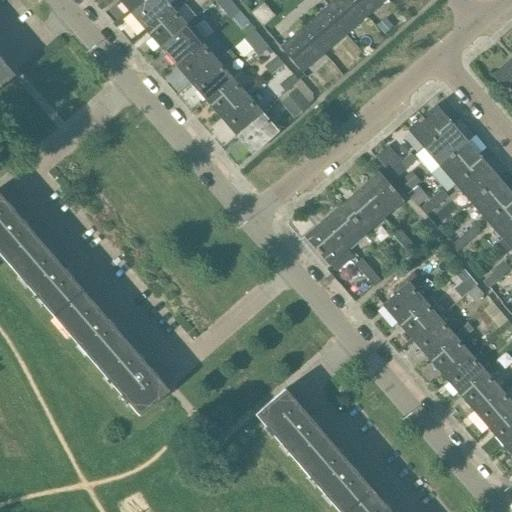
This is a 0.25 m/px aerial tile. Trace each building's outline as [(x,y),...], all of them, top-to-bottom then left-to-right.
[(119,0),(131,13),(144,0),(119,0)] [(144,0),(131,13),(145,30),(173,6),(167,0),(144,0)] [(215,0),(214,1),(223,11),(232,2),(230,0),(215,0)] [(346,35),(367,17),(352,0),(333,0),(323,9),(346,35)] [(352,0),(367,17),(386,0),(352,0)] [(275,16),(263,3),(251,13),(263,27),(275,16)] [(173,6),(145,30),(161,48),(189,25),(173,6)] [(324,54),(346,35),(323,9),(302,28),(324,54)] [(377,25),(384,34),(393,27),(385,18),(377,25)] [(189,25),(161,48),(176,66),(204,42),(203,41),(204,40),(192,26),(191,27),(189,25)] [(302,72),(324,54),(302,28),(280,47),(302,72)] [(268,48),(261,40),(250,49),(257,57),(268,48)] [(204,42),(176,66),(191,83),(218,59),(204,42)] [(267,57),(273,52),(269,48),(263,53),(267,57)] [(225,53),(218,59),(191,83),(206,101),(234,77),(224,66),(231,60),(225,53)] [(264,67),(271,76),(284,65),(276,56),(264,67)] [(0,88),(15,76),(0,58),(0,88)] [(511,98),(511,60),(511,59),(492,76),(511,98)] [(285,92),(299,81),(293,74),(289,77),(279,85),(285,92)] [(249,94),(234,77),(206,101),(221,118),(249,94)] [(260,89),(258,86),(249,94),(250,96),(260,89)] [(280,102),(294,118),(307,106),(294,91),(280,102)] [(264,112),(250,96),(249,94),(221,118),(236,135),(264,112)] [(408,129),(424,148),(451,125),(434,106),(408,129)] [(236,135),(238,137),(252,154),(280,130),(264,112),(236,135)] [(466,143),(451,125),(424,148),(440,166),(466,143)] [(467,143),(466,143),(440,166),(454,183),(456,184),(482,161),(467,143)] [(388,145),(375,156),(395,179),(405,170),(399,163),(401,161),(388,145)] [(411,153),(401,161),(399,163),(405,170),(417,160),(411,153)] [(497,179),(482,161),(456,184),(471,202),(497,179)] [(359,190),(382,217),(401,200),(378,173),(359,190)] [(408,194),(418,185),(409,174),(399,183),(408,194)] [(511,198),(511,195),(497,179),(471,202),(487,221),(511,198)] [(409,195),(419,206),(428,197),(419,186),(409,195)] [(447,195),(444,192),(441,188),(430,197),(436,204),(447,195)] [(364,232),(382,217),(359,190),(342,205),(364,232)] [(0,255),(10,266),(39,241),(0,195),(0,255)] [(425,214),(436,204),(430,197),(419,207),(425,214)] [(511,230),(511,198),(487,221),(503,239),(511,230)] [(346,248),(364,232),(342,205),(324,221),(346,248)] [(346,248),(324,221),(305,237),(328,264),(346,248)] [(388,231),(398,242),(404,236),(394,225),(392,227),(388,231)] [(478,232),(475,229),(471,225),(460,234),(467,241),(478,232)] [(511,230),(503,239),(511,249),(511,230)] [(456,251),(467,241),(460,234),(449,244),(456,251)] [(413,248),(404,236),(398,242),(407,253),(413,248)] [(10,266),(53,317),(82,291),(39,241),(10,266)] [(356,265),(365,276),(372,270),(363,259),(359,263),(356,265)] [(508,267),(506,264),(503,261),(492,270),(498,277),(508,267)] [(365,276),(374,287),(381,281),(372,270),(365,276)] [(487,286),(498,277),(492,270),(481,279),(487,286)] [(413,291),(423,283),(414,272),(393,291),(395,294),(383,305),(398,323),(422,301),(413,291)] [(454,288),(461,297),(475,284),(467,276),(454,288)] [(474,303),(483,295),(476,286),(467,294),(474,303)] [(442,294),(437,288),(422,301),(398,323),(413,340),(437,319),(428,309),(431,306),(429,304),(442,294)] [(53,317),(96,367),(125,341),(82,291),(53,317)] [(491,303),(483,311),(499,329),(507,322),(491,303)] [(444,327),(446,324),(440,317),(437,319),(413,340),(428,358),(453,337),(444,327)] [(473,330),(467,324),(453,337),(428,358),(444,376),(468,354),(459,344),(462,342),(460,340),(473,330)] [(125,341),(96,367),(139,417),(168,391),(125,341)] [(474,362),(477,360),(470,352),(468,354),(444,376),(459,393),(483,372),(474,362)] [(498,390),(490,380),(492,377),(486,370),(483,372),(459,393),(474,411),(498,390)] [(511,409),(511,405),(505,397),(507,395),(501,387),(498,390),(474,411),(490,429),(511,409)] [(255,415),(298,465),(327,440),(284,389),(255,415)] [(511,440),(511,409),(490,429),(505,447),(511,440)] [(298,465),(338,511),(344,511),(370,490),(327,440),(298,465)] [(344,511),(389,511),(370,490),(344,511)]
